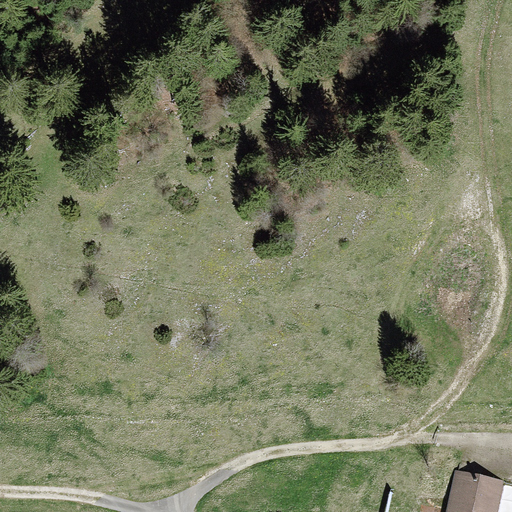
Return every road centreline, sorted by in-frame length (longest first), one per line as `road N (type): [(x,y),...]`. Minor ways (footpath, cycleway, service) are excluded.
road 1 (track): [(186,511),(206,486),(271,454),(511,441)]
road 2 (track): [(180,511),(0,493)]
road 3 (track): [(423,441),(495,343),(511,302)]
